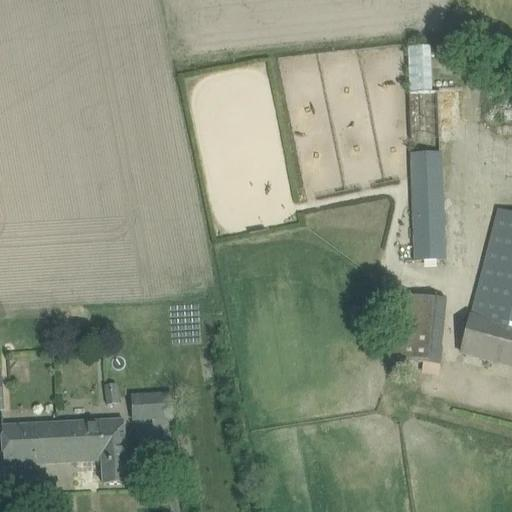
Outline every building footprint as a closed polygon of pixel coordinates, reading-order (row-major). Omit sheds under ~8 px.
[(427,46),(404,47),(405,93),(428,92),(427,46)] [(409,94),(416,262),(445,261),(439,92),(409,94)] [(511,214),(498,211),(466,335),(461,355),(511,367),(511,214)] [(422,284),(421,297),(394,295),(388,360),(413,363),(440,366),(448,300),(442,299),(443,286),(422,284)] [(103,387),(106,407),(119,405),(116,385),(103,387)] [(2,428),(3,447),(4,467),(102,462),(103,486),(128,485),(127,466),(124,422),(2,428)]
